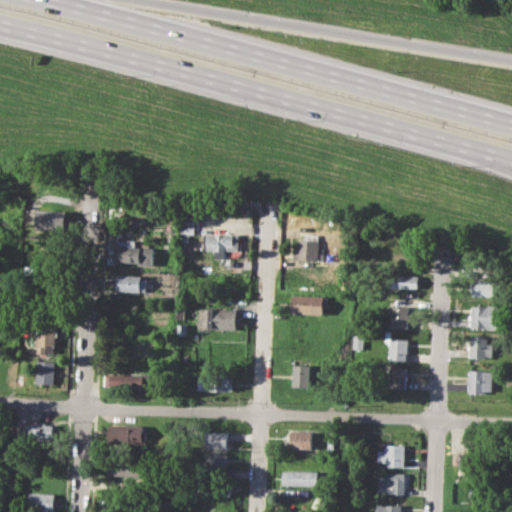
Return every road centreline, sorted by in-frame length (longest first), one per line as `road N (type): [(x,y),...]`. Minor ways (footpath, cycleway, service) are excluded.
road 1 (motorway): [(0,19),(511,158)]
road 2 (residential): [(0,402),(511,422)]
road 3 (motorway): [(511,123),(47,0)]
road 4 (motorway): [(511,59),(136,0)]
road 5 (residential): [(267,203),(256,511)]
road 6 (residential): [(91,214),(79,511)]
road 7 (residential): [(443,268),(433,511)]
